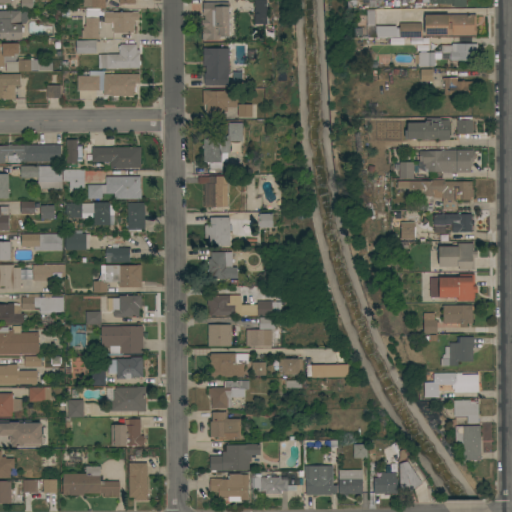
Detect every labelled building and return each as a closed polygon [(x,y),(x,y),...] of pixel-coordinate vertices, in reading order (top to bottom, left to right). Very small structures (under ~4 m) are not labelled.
[(31,0),(32,9),(20,9),(20,0),(31,0)] [(134,0),(134,5),(118,5),(118,0),(105,0),(105,9),(91,9),(91,7),(82,7),(82,0),(134,0)] [(266,0),(266,24),(253,24),(253,0),(266,0)] [(465,0),(465,6),(452,6),(452,4),(441,4),(428,3),(423,3),(423,8),(413,8),(413,3),(415,3),(415,0),(465,0)] [(227,2),(228,14),(229,14),(229,19),(228,19),(229,38),(220,38),(220,40),(201,40),(201,27),(200,27),(200,20),(203,20),(203,16),(202,16),(202,3),(227,2)] [(364,26),(371,27),(372,10),(365,10),(364,26)] [(0,11),(27,11),(27,21),(25,21),(26,24),(24,24),(24,27),(23,27),(23,33),(21,33),(22,39),(0,39),(0,11)] [(80,39),(80,31),(82,31),(82,26),(84,26),(84,18),(85,18),(85,11),(97,11),(97,17),(98,17),(98,39),(80,39)] [(113,12),(113,13),(131,12),(138,12),(138,21),(135,21),(135,25),(133,25),(133,33),(112,33),(112,28),(110,28),(110,24),(103,24),(103,12),(113,12)] [(424,36),(424,33),(423,33),(423,17),(424,17),(424,15),(475,14),(475,35),(424,36)] [(395,26),(395,28),(399,28),(399,23),(421,23),(421,38),(421,44),(403,44),(403,38),(399,38),(399,37),(375,37),(375,26),(395,26)] [(95,41),(95,54),(75,54),(75,41),(95,41)] [(0,43),(17,43),(18,55),(14,62),(17,62),(17,57),(22,57),(22,60),(38,60),(38,63),(51,63),(51,71),(37,71),(30,71),(30,72),(29,72),(29,79),(20,79),(20,72),(17,72),(17,73),(5,73),(5,63),(4,63),(4,66),(3,66),(3,67),(0,67),(0,43)] [(476,44),(476,61),(449,60),(449,59),(440,59),(440,45),(451,45),(451,43),(476,44)] [(136,44),(136,50),(138,50),(139,61),(140,61),(140,65),(139,65),(139,68),(107,69),(107,68),(100,68),(99,55),(118,54),(118,50),(119,50),(119,45),(136,44)] [(228,74),(227,74),(227,85),(203,85),(204,73),(205,73),(205,65),(202,65),(202,48),(205,48),(205,49),(228,49),(228,74)] [(434,66),(419,66),(419,68),(415,68),(415,64),(414,64),(414,55),(418,55),(418,53),(419,53),(419,51),(425,51),(425,52),(434,52),(434,66)] [(388,56),(388,65),(376,65),(376,56),(388,56)] [(432,68),(432,81),(420,82),(419,69),(432,68)] [(0,99),(0,74),(19,74),(19,86),(14,86),(14,99),(0,99)] [(139,74),(139,84),(134,84),(134,93),(132,93),(132,97),(110,97),(110,96),(103,96),(103,74),(139,74)] [(98,76),(98,91),(76,91),(76,76),(98,76)] [(458,82),(458,80),(463,80),(463,82),(471,81),(471,95),(444,95),(443,80),(441,80),(441,78),(456,77),(456,82),(458,82)] [(60,98),(46,99),(46,86),(59,86),(60,98)] [(235,90),(235,107),(226,107),(226,113),(206,113),(206,104),(202,104),(202,91),(235,90)] [(255,117),(237,117),(237,105),(255,104),(255,117)] [(425,122),(425,121),(431,121),(431,123),(432,123),(432,122),(436,122),(436,124),(440,124),(440,120),(448,120),(449,140),(436,140),(436,139),(423,139),(407,139),(407,138),(405,138),(405,131),(407,131),(406,123),(425,122)] [(456,120),(471,120),(472,133),(456,134),(456,120)] [(241,123),(241,141),(229,141),(229,153),(227,153),(227,162),(221,162),(221,170),(209,170),(209,162),(203,163),(203,140),(218,140),(218,136),(227,136),(227,123),(241,123)] [(76,157),(76,163),(65,163),(65,139),(76,139),(76,155),(76,157)] [(0,146),(7,146),(7,144),(11,144),(11,146),(60,145),(60,161),(6,162),(6,155),(4,155),(4,163),(0,163),(0,146)] [(139,147),(140,168),(109,168),(109,162),(91,162),(91,147),(139,147)] [(441,151),(441,150),(473,150),(473,153),(474,154),(474,158),(473,159),(473,162),(471,162),(471,166),(469,166),(469,173),(441,173),(441,172),(417,172),(417,160),(418,160),(418,151),(441,151)] [(413,179),(398,178),(398,177),(393,177),(393,163),(398,163),(398,162),(413,162),(413,179)] [(38,166),(61,166),(61,189),(37,189),(37,177),(20,178),(20,166),(38,166)] [(83,169),(83,191),(67,191),(67,182),(62,182),(62,169),(83,169)] [(8,199),(0,199),(0,173),(8,173),(8,199)] [(139,176),(139,188),(140,188),(140,198),(113,199),(113,193),(105,193),(105,176),(139,176)] [(226,207),(203,207),(203,183),(197,183),(197,177),(208,177),(208,176),(226,176),(226,207)] [(431,181),(431,180),(443,180),(443,181),(471,181),(471,189),(472,189),(473,197),(469,197),(469,199),(456,200),(456,210),(441,210),(441,198),(432,198),(432,196),(423,196),(423,194),(408,194),(408,196),(396,196),(396,181),(431,181)] [(101,184),(101,198),(86,198),(86,184),(101,184)] [(33,202),(33,213),(20,214),(20,202),(33,202)] [(80,203),(92,203),(92,202),(108,202),(108,215),(112,215),(113,225),(92,225),(92,213),(80,213),(80,217),(65,217),(64,203),(80,203)] [(127,203),(144,202),(144,230),(127,230),(127,203)] [(53,205),(53,219),(50,219),(50,220),(47,220),(47,219),(40,219),(39,206),(53,205)] [(0,206),(7,206),(8,230),(0,230),(0,206)] [(272,213),(272,227),(258,228),(258,214),(272,213)] [(457,214),(470,214),(470,221),(473,221),(473,225),(470,225),(471,231),(457,232),(451,232),(451,225),(444,225),(444,229),(444,232),(433,232),(433,225),(432,225),(432,214),(457,214)] [(229,245),(217,245),(217,243),(207,244),(207,238),(204,238),(203,225),(209,225),(208,217),(229,217),(229,245)] [(413,227),(415,227),(415,237),(413,237),(413,239),(400,239),(399,222),(413,222),(413,227)] [(64,250),(64,234),(67,234),(67,231),(73,231),(73,230),(80,230),(80,233),(84,233),(84,234),(88,234),(88,249),(85,249),(85,250),(64,250)] [(39,234),(61,234),(61,251),(33,251),(33,247),(20,247),(20,234),(39,234)] [(10,244),(11,244),(11,247),(10,247),(10,260),(0,260),(0,241),(10,241),(10,244)] [(452,246),(452,244),(456,244),(456,243),(472,243),(472,245),(473,245),(473,249),(472,249),(472,251),(476,251),(476,257),(473,257),(473,269),(458,270),(458,266),(438,267),(438,247),(452,246)] [(113,248),(113,247),(116,247),(116,248),(128,248),(128,262),(108,262),(108,258),(107,258),(107,257),(104,257),(104,251),(109,251),(109,248),(113,248)] [(231,252),(231,267),(236,267),(236,278),(224,278),(224,279),(208,279),(208,259),(209,259),(209,252),(231,252)] [(118,265),(135,265),(135,264),(140,264),(140,287),(117,287),(117,283),(117,282),(110,282),(110,281),(106,281),(106,292),(92,293),(92,281),(101,281),(101,274),(99,274),(99,265),(118,265)] [(20,285),(21,285),(21,287),(20,287),(20,288),(4,288),(4,286),(0,286),(0,265),(12,265),(12,268),(20,268),(20,285)] [(64,265),(64,280),(32,281),(32,265),(64,265)] [(429,278),(438,278),(438,277),(458,277),(458,274),(473,274),(473,286),(476,286),(476,293),(474,293),(474,299),(472,299),(472,300),(457,301),(457,297),(429,298),(429,278)] [(33,297),(34,297),(34,294),(39,294),(39,297),(62,297),(62,314),(40,314),(39,313),(39,309),(21,310),(21,297),(33,297)] [(140,295),(141,309),(138,309),(138,316),(113,317),(113,315),(112,315),(112,312),(113,312),(113,311),(106,311),(106,298),(118,298),(118,295),(140,295)] [(240,305),(256,304),(256,301),(271,301),(271,302),(272,302),(272,300),(275,300),(275,302),(280,302),(280,316),(256,316),(256,315),(208,316),(208,306),(206,306),(206,295),(240,295),(240,305)] [(5,323),(5,322),(0,322),(0,304),(7,304),(7,303),(13,303),(13,312),(20,311),(20,314),(23,314),(23,323),(5,323)] [(471,305),(471,306),(472,306),(472,310),(471,310),(471,323),(466,323),(466,327),(459,327),(457,327),(457,323),(455,323),(455,325),(451,325),(451,323),(448,324),(448,325),(445,325),(445,324),(442,324),(442,306),(471,305)] [(100,311),(100,324),(85,324),(84,312),(100,311)] [(422,313),(433,313),(434,320),(436,320),(436,333),(423,334),(422,313)] [(274,317),(274,329),(258,329),(258,317),(274,317)] [(230,346),(207,346),(207,324),(230,324),(230,346)] [(0,354),(0,327),(8,327),(8,330),(12,330),(12,325),(20,325),(20,332),(37,332),(37,336),(45,335),(45,343),(38,343),(38,354),(0,354)] [(142,326),(142,353),(100,354),(100,327),(142,326)] [(245,330),(271,330),(271,346),(245,346),(245,330)] [(472,361),(457,361),(457,366),(440,366),(440,359),(441,359),(442,354),(444,354),(444,347),(448,347),(448,343),(458,343),(458,337),(473,337),(473,345),(472,345),(472,361)] [(235,353),(235,354),(248,354),(248,363),(243,364),(243,375),(245,375),(245,378),(236,379),(236,377),(223,377),(223,376),(210,376),(209,360),(208,359),(208,356),(209,355),(209,353),(235,353)] [(40,356),(40,367),(24,367),(24,356),(40,356)] [(129,358),(129,357),(141,357),(142,376),(131,377),(131,378),(124,378),(124,379),(115,379),(115,374),(107,374),(107,360),(115,360),(115,359),(129,358)] [(301,374),(276,375),(276,366),(278,366),(277,359),(301,359),(301,374)] [(265,375),(251,376),(251,362),(265,362),(265,375)] [(0,365),(6,365),(6,364),(16,364),(16,371),(36,371),(36,384),(0,384),(0,365)] [(347,364),(348,377),(311,377),(311,376),(306,376),(306,365),(347,364)] [(89,367),(104,367),(104,386),(90,386),(89,367)] [(455,373),(455,375),(461,375),(461,372),(465,371),(465,375),(477,375),(477,392),(454,392),(454,389),(451,389),(451,384),(438,385),(438,397),(424,397),(423,383),(433,382),(433,374),(455,373)] [(238,381),(238,380),(248,380),(248,389),(244,389),(244,397),(230,397),(231,408),(211,408),(211,398),(209,398),(209,395),(207,395),(207,388),(210,388),(223,387),(223,381),(238,381)] [(304,380),(304,388),(285,388),(285,380),(304,380)] [(136,387),(144,386),(144,411),(110,411),(110,400),(112,400),(112,391),(114,391),(114,388),(136,387)] [(50,387),(50,401),(28,402),(28,401),(27,401),(27,389),(28,389),(28,387),(50,387)] [(0,393),(11,393),(11,394),(13,394),(13,399),(20,399),(20,412),(11,412),(12,417),(0,417),(0,393)] [(82,400),(82,417),(67,417),(66,400),(82,400)] [(476,424),(465,424),(465,417),(452,417),(452,401),(468,401),(468,404),(476,404),(476,424)] [(239,437),(232,437),(232,440),(218,440),(218,437),(209,437),(209,421),(211,421),(211,412),(222,412),(226,412),(226,419),(239,419),(239,437)] [(110,425),(117,425),(117,423),(120,423),(120,425),(124,425),(124,419),(140,419),(140,436),(143,436),(143,438),(144,438),(144,442),(143,442),(143,445),(140,445),(140,446),(137,446),(137,445),(136,445),(136,446),(134,446),(134,445),(133,445),(133,447),(131,447),(131,446),(129,446),(129,445),(127,445),(127,447),(125,447),(125,445),(124,445),(124,447),(115,447),(115,446),(110,446),(110,425)] [(0,420),(30,420),(30,423),(40,423),(41,434),(42,434),(42,444),(40,444),(40,446),(11,447),(11,443),(9,443),(9,436),(0,436),(0,420)] [(480,460),(463,460),(462,447),(455,442),(455,426),(479,425),(480,460)] [(247,445),(247,444),(259,444),(259,455),(250,455),(250,462),(248,462),(248,470),(215,470),(215,472),(209,472),(209,456),(221,456),(221,452),(225,452),(225,445),(247,445)] [(366,444),(366,446),(373,446),(373,453),(366,453),(366,458),(353,458),(352,444),(366,444)] [(55,467),(39,467),(39,451),(55,451),(55,467)] [(79,451),(79,467),(62,467),(62,451),(79,451)] [(0,457),(5,457),(5,458),(13,458),(13,468),(9,468),(9,478),(0,478),(0,457)] [(421,483),(410,491),(399,491),(399,464),(406,461),(421,483)] [(146,463),(146,490),(147,490),(147,494),(146,494),(146,500),(134,500),(134,497),(128,497),(128,463),(146,463)] [(85,474),(85,467),(99,466),(99,481),(118,481),(118,497),(114,497),(114,496),(103,496),(103,493),(83,493),(83,495),(69,495),(69,494),(66,495),(62,495),(62,474),(85,474)] [(305,495),(305,480),(304,480),(303,466),(315,466),(315,476),(319,476),(319,466),(332,466),(332,485),(330,485),(330,495),(305,495)] [(361,470),(361,494),(347,494),(347,495),(344,495),(344,494),(337,494),(337,470),(361,470)] [(368,479),(372,479),(372,478),(380,478),(380,472),(384,472),(384,473),(391,473),(391,472),(394,472),(394,473),(395,473),(395,474),(396,474),(396,475),(395,475),(395,478),(397,478),(397,493),(368,493),(368,479)] [(248,485),(247,485),(247,496),(248,496),(248,500),(240,500),(240,501),(227,502),(227,497),(217,497),(217,492),(215,492),(209,492),(209,479),(221,478),(221,479),(227,479),(227,476),(228,476),(228,474),(240,474),(240,475),(248,474),(248,485)] [(250,478),(261,477),(264,477),(266,477),(266,475),(268,475),(268,477),(270,477),(270,475),(272,475),(273,477),(277,477),(277,476),(280,476),(280,477),(286,477),(286,491),(280,491),(280,493),(277,494),(277,495),(275,495),(275,494),(271,494),(271,495),(267,495),(267,494),(264,494),(264,493),(260,493),(260,487),(251,488),(250,478)] [(56,479),(56,493),(40,493),(40,480),(56,479)] [(37,492),(22,493),(22,480),(36,480),(37,492)] [(10,503),(0,503),(0,481),(10,481),(10,503)]
